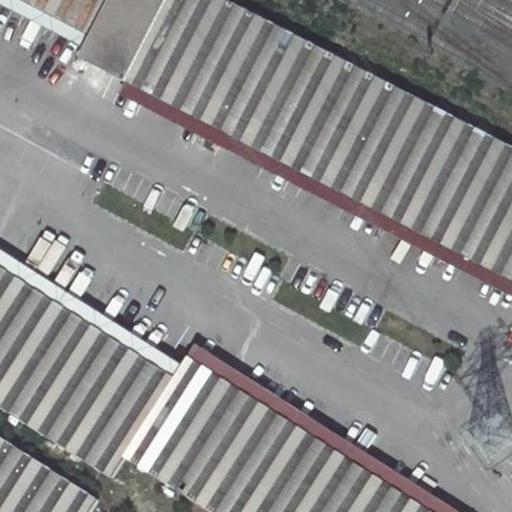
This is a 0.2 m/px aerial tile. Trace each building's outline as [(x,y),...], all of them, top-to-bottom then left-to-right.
[(19,0),(92,37),(110,0),(19,0)] [(80,58),(126,82),(168,0),(110,0),(92,37),(80,58)] [(421,101),(227,0),(168,0),(126,82),(367,207),(421,101)] [(511,281),(511,147),(421,101),(367,207),(511,281)] [(0,406),(112,478),(125,458),(177,377),(0,263),(0,406)] [(211,511),(434,511),(190,358),(177,377),(125,458),(211,511)] [(0,511),(91,511),(98,501),(0,437),(0,511)]
